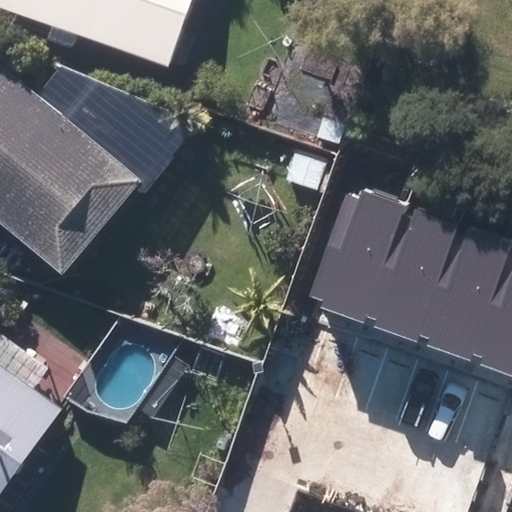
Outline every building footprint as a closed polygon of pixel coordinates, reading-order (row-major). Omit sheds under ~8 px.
[(0,0),(0,5),(171,66),(194,0),(0,0)] [(0,61),(0,218),(67,275),(144,184),(0,61)] [(365,324),(409,202),(363,186),(359,196),(349,192),(311,296),(322,300),(319,307),(365,324)] [(460,220),(409,202),(365,324),(416,342),(460,220)] [(511,242),(511,238),(460,220),(416,342),(471,362),(511,242)] [(511,242),(471,362),(511,376),(511,242)] [(0,502),(65,411),(0,365),(0,502)] [(437,401),(344,367),(324,420),(417,454),(437,401)] [(354,511),(372,465),(291,434),(261,511),(354,511)]
